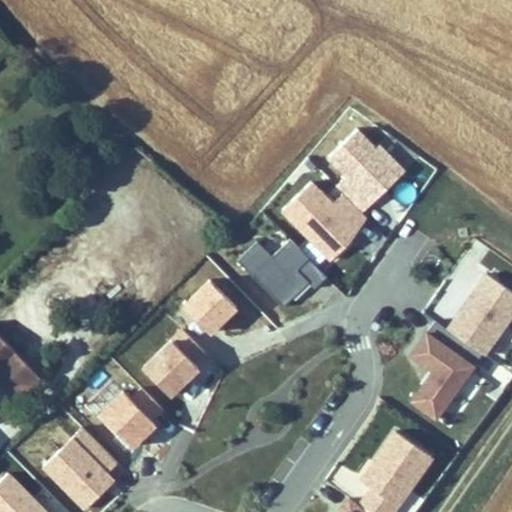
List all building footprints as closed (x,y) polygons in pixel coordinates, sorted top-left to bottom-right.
[(317,156),(362,205),(404,167),(358,118),(317,156)] [(170,187),(123,142),(72,192),(93,212),(120,186),(146,212),(170,187)] [(422,153),(404,165),(417,186),(435,175),(422,153)] [(340,188),(332,195),(309,172),(274,207),(326,258),(367,215),(340,188)] [(232,256),(286,308),(323,269),(286,234),(271,250),(254,234),(232,256)] [(511,286),(482,267),(444,324),(485,351),(511,310),(511,286)] [(168,392),(208,350),(176,321),(137,362),(168,392)] [(423,324),(404,351),(426,367),(404,398),(434,418),(475,359),(423,324)] [(0,330),(0,329),(0,378),(7,386),(32,362),(0,330)] [(81,506),(124,466),(83,423),(40,463),(81,506)] [(366,481),(355,502),(375,511),(394,511),(429,446),(386,423),(358,476),(366,481)] [(0,475),(0,511),(56,511),(10,466),(0,475)] [(327,511),(373,511),(341,491),(327,511)]
